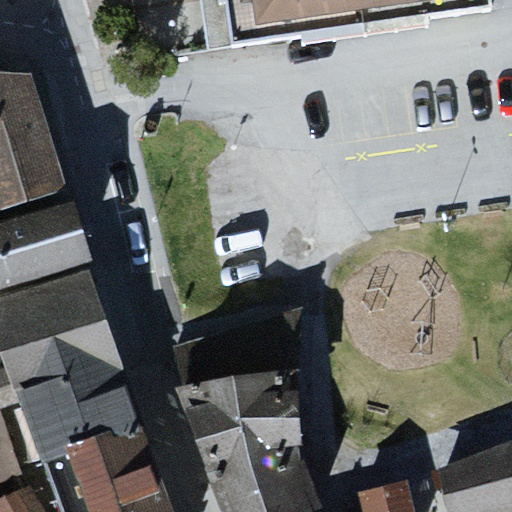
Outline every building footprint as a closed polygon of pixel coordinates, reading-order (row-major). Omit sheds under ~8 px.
[(221,0),(230,66),(493,32),(488,0),(221,0)] [(0,224),(64,201),(29,93),(0,92),(0,224)] [(70,217),(0,234),(0,295),(82,270),(70,217)] [(87,286),(0,310),(0,360),(35,466),(64,459),(143,439),(87,286)] [(301,321),(180,354),(183,418),(220,511),(315,511),(300,469),(294,384),(301,321)] [(169,511),(143,439),(64,459),(82,511),(169,511)] [(511,511),(511,452),(437,477),(445,511),(511,511)] [(413,511),(409,487),(359,498),(361,511),(413,511)]
